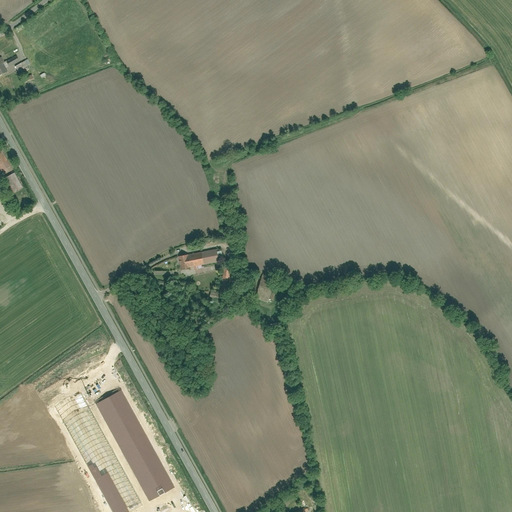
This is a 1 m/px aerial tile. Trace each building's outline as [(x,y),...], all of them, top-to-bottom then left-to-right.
[(2,59),(0,59),(0,77),(8,73),(6,70),(19,63),(16,58),(5,63),(2,59)] [(25,63),(14,68),(17,73),(28,67),(25,63)] [(2,151),(0,151),(0,169),(3,175),(13,169),(2,151)] [(5,177),(13,194),(23,189),(14,172),(5,177)] [(218,248),(179,256),(182,269),(220,261),(218,248)] [(235,268),(224,267),(221,292),(231,294),(235,268)] [(277,277),(264,273),(256,300),(269,304),(277,277)] [(272,324),(273,332),(282,331),(281,323),(272,324)] [(88,408),(97,404),(149,501),(174,488),(120,388),(89,404),(87,400),(85,402),(82,396),(57,409),(113,511),(128,511),(141,505),(88,408)]
